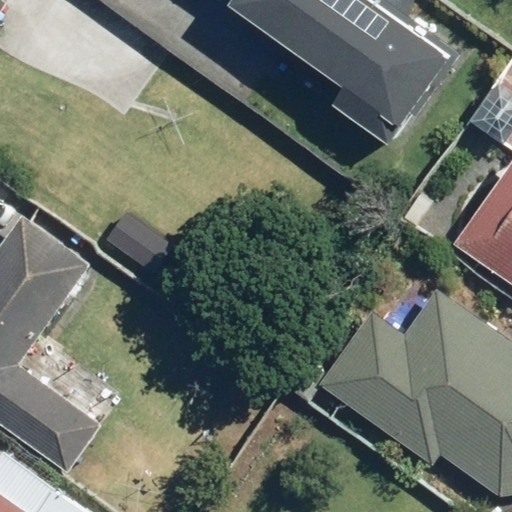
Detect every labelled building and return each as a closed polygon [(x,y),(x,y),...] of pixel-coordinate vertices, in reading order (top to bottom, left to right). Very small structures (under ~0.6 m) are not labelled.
[(0,0),(0,53),(42,84),(65,52),(122,93),(152,50),(95,9),(101,1),(98,0),(0,0)] [(239,0),(232,10),(350,94),(338,111),(394,151),(461,57),(381,0),(239,0)] [(511,171),(463,240),(511,274),(511,171)] [(0,418),(71,469),(107,419),(26,361),(100,260),(32,211),(0,254),(0,418)] [(511,334),(443,285),(410,331),(380,309),(328,381),(441,461),(449,450),(508,491),(511,490),(511,334)] [(0,511),(98,511),(60,484),(39,511),(36,511),(0,485),(0,511)]
